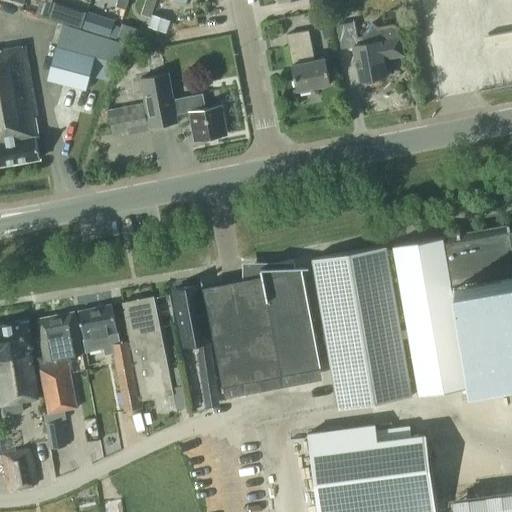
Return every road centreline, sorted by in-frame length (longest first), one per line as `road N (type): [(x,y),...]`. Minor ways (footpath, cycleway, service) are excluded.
road 1 (residential): [(0,498),(53,488),(223,414),(314,397)]
road 2 (tertiary): [(0,224),(273,169)]
road 3 (tertiary): [(273,169),(511,118)]
road 4 (residential): [(273,169),(239,0)]
